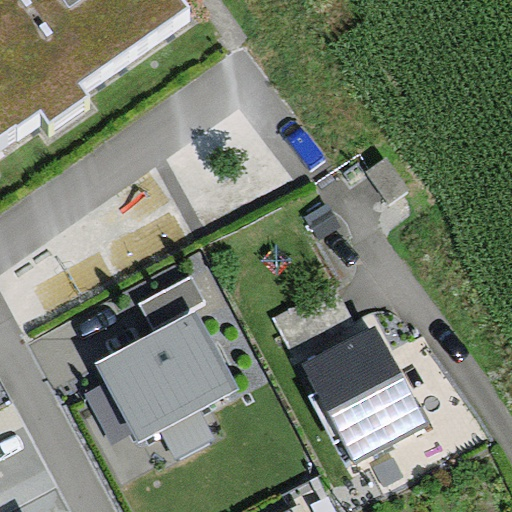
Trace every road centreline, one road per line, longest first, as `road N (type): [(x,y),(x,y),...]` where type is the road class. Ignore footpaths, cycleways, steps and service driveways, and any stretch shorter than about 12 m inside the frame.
road 1 (residential): [(511,442),(227,89)]
road 2 (residential): [(0,256),(227,89)]
road 3 (residential): [(0,347),(89,511)]
